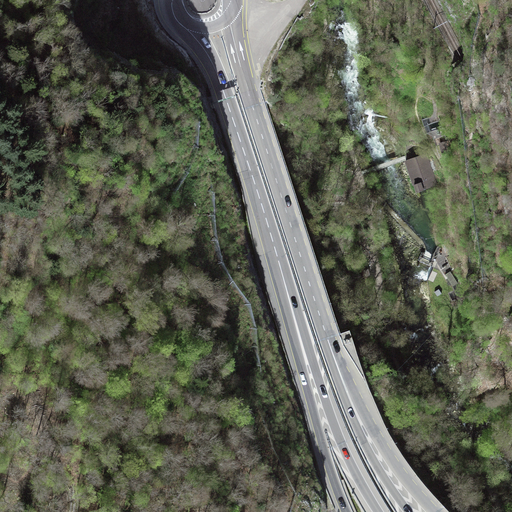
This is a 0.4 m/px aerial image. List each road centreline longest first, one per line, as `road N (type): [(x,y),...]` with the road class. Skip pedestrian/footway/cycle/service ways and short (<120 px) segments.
road 1 (primary): [(328,341),(229,14)]
road 2 (motorway): [(278,261),(341,443),(377,511)]
road 3 (primary): [(278,261),(345,511)]
road 4 (primary): [(187,27),(215,69),(278,261)]
road 5 (primary): [(433,511),(378,441),(328,341)]
road 6 (motorway): [(408,511),(363,443),(328,341)]
